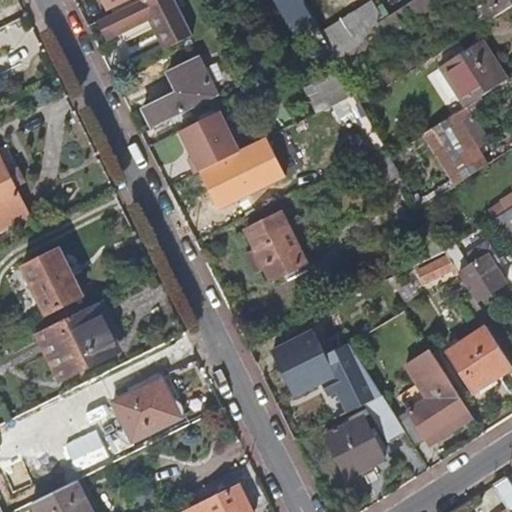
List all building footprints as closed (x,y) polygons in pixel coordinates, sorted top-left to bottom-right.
[(151,19),(166,53),(193,39),(173,0),(147,0),(142,3),(113,17),(100,23),(109,40),(151,19)] [(104,0),(113,17),(142,3),(140,0),(104,0)] [(318,31),(300,0),(272,0),(288,29),(296,26),(308,49),(323,41),(318,31)] [(327,48),(336,63),(374,38),(386,30),(382,24),(392,17),(382,3),(377,6),(373,0),(318,31),(323,41),(327,48)] [(386,30),(431,0),(417,0),(392,17),(382,24),(386,30)] [(445,0),(431,0),(386,30),(393,41),(449,5),(445,0)] [(511,0),(473,0),(488,23),(511,7),(511,0)] [(374,38),(336,63),(343,75),(382,49),(374,38)] [(467,107),(480,99),(507,81),(483,41),(441,68),(467,107)] [(147,113),(155,131),(220,98),(201,59),(171,75),(181,95),(147,113)] [(319,116),(346,103),(356,98),(343,76),(306,92),(319,116)] [(346,103),(376,154),(385,150),(360,106),(356,98),(346,103)] [(422,136),(453,187),(487,166),(478,151),(461,123),(474,114),(485,106),(480,99),(467,107),(422,136)] [(493,141),(474,114),(461,123),(478,151),(493,141)] [(190,128),(186,120),(179,123),(183,132),(190,128)] [(184,149),(174,127),(162,133),(172,154),(184,149)] [(164,147),(157,134),(147,139),(154,153),(164,147)] [(199,146),(193,135),(186,138),(192,150),(199,146)] [(228,161),(226,162),(245,199),(268,187),(266,183),(279,177),(263,144),(228,161)] [(376,154),(367,159),(383,186),(400,176),(389,157),(385,150),(376,154)] [(198,164),(203,173),(226,162),(228,161),(222,151),(198,164)] [(0,236),(31,221),(14,189),(6,173),(1,164),(0,164),(0,236)] [(15,168),(6,173),(14,189),(26,183),(17,167),(15,168)] [(511,207),(511,205),(507,198),(499,203),(499,204),(486,213),(491,221),(493,219),(511,207)] [(511,207),(493,219),(509,244),(511,241),(511,207)] [(306,265),(281,216),(245,234),(254,252),(265,272),(271,284),(306,265)] [(430,229),(429,227),(418,234),(431,257),(443,251),(440,246),(430,229)] [(458,274),(475,300),(504,282),(473,232),(445,250),(443,251),(458,274)] [(46,316),(82,298),(50,234),(13,252),(46,316)] [(431,257),(413,267),(422,283),(450,271),(454,277),(458,274),(443,251),(431,257)] [(265,272),(254,252),(247,256),(257,276),(265,272)] [(118,347),(99,305),(36,334),(58,383),(96,364),(93,359),(118,347)] [(473,394),(511,369),(511,366),(487,328),(447,353),(473,394)] [(336,378),(313,335),(273,355),(295,399),(336,378)] [(409,412),(428,442),(459,422),(469,415),(428,351),(402,368),(414,387),(422,400),(407,410),(409,412)] [(181,420),(161,380),(112,404),(131,445),(181,420)] [(396,420),(382,398),(365,406),(389,444),(405,434),(396,420)] [(0,399),(0,424),(9,420),(0,399)] [(405,434),(415,450),(428,442),(409,412),(396,420),(405,434)] [(473,421),(469,415),(459,422),(428,442),(431,448),(473,421)] [(385,459),(363,418),(325,436),(346,478),(385,459)] [(511,509),(511,488),(507,481),(494,490),(508,511),(511,509)] [(37,510),(38,511),(99,511),(86,486),(80,490),(76,483),(34,503),(37,510)] [(251,511),(241,490),(192,511),(251,511)] [(144,511),(158,505),(151,492),(133,501),(139,511),(144,511)]
